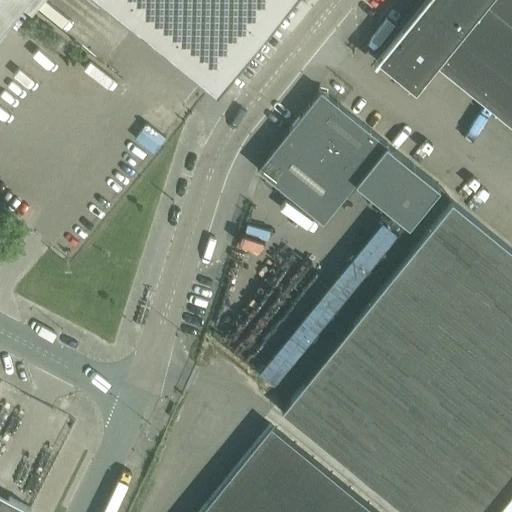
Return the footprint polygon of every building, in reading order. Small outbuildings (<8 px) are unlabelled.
[(0,0),(0,32),(22,5),(26,0),(112,0),(215,84),(283,0),(0,0)] [(511,0),(423,0),(375,60),(377,61),(379,59),(415,89),(437,62),(511,122),(511,0)] [(318,92),(258,166),(257,167),(322,221),(355,181),(408,225),(440,186),(327,94),(318,92)] [(511,249),(452,200),(286,404),(281,410),(406,511),(497,511),(511,494),(511,249)] [(378,511),(270,424),(225,479),(198,511),(378,511)] [(0,511),(28,511),(31,508),(0,492),(0,511)] [(511,511),(511,494),(497,511),(511,511)]
